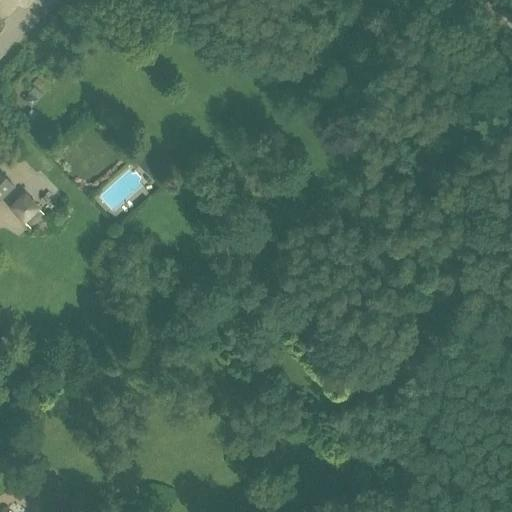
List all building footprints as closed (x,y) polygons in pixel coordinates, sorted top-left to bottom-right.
[(34,87),(28,93),(29,94),(23,100),(31,107),(43,95),(34,87)] [(31,124),(39,114),(32,109),(24,118),(31,124)] [(149,153),(137,164),(151,178),(163,167),(149,153)] [(0,199),(14,187),(0,171),(0,199)] [(143,181),(112,211),(130,230),(162,200),(143,181)] [(24,221),(32,229),(47,214),(24,191),(8,205),(24,222),(24,221)] [(330,208),(321,198),(320,199),(310,208),(311,210),(307,213),(312,219),(316,216),(319,218),(330,209),(330,208)] [(0,376),(0,394),(8,387),(0,376)] [(64,511),(77,511),(89,503),(89,495),(85,489),(77,489),(62,502),(62,509),(64,511)]
